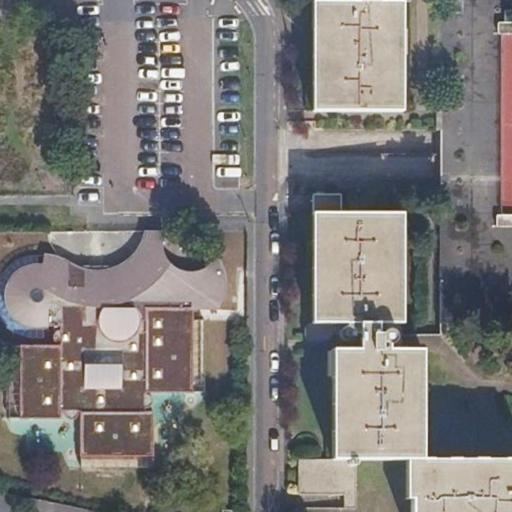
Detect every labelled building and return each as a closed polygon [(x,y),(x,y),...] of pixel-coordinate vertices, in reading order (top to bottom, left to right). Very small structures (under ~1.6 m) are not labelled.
[(303,0),(306,2),(310,3),(316,3),(316,110),(395,111),(396,1),(402,1),(408,1),(409,0),(303,0)] [(511,0),(440,0),(438,324),(511,324),(511,0)] [(411,460),(415,459),(415,351),(395,350),(395,336),(395,323),(396,214),(339,214),(339,198),(338,195),(336,194),(313,194),(311,196),(310,197),(310,214),(315,214),(315,322),(345,322),(345,326),(342,327),(339,329),(338,332),(338,336),(340,338),(343,340),(343,350),(336,350),(335,459),(329,459),(300,459),(298,460),(297,463),(297,495),(344,495),(344,507),(345,508),(353,508),(355,508),(355,506),(356,459),(405,459),(411,460)] [(59,346),(31,346),(31,419),(60,419),(60,411),(62,411),(65,417),(68,418),(72,418),(76,415),(77,411),(79,411),(79,442),(152,443),(152,412),(142,412),(142,409),(145,409),(149,406),(151,401),(150,397),(146,394),(141,394),(142,392),(176,392),(178,307),(143,308),(143,319),(139,320),(138,313),(135,308),(130,303),(124,300),(120,300),(120,302),(115,302),(114,300),(107,302),(100,307),(96,314),(95,320),(85,320),(85,288),(45,288),(46,326),(60,326),(61,330),(57,330),(54,333),(54,338),(56,342),(59,344),(59,346)] [(192,307),(178,307),(176,392),(192,392),(192,307)] [(31,419),(31,346),(19,345),(18,418),(31,419)] [(152,443),(79,442),(79,456),(151,458),(152,443)] [(511,511),(511,459),(420,459),(415,459),(411,460),(410,500),(410,511),(511,511)]
